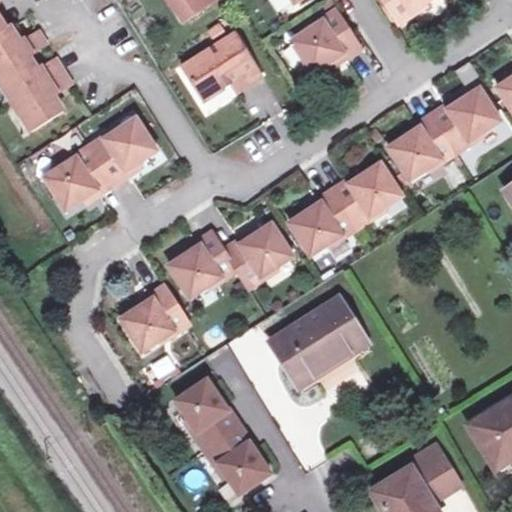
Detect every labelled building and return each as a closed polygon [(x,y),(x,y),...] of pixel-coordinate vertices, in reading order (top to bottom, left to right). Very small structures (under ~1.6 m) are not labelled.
[(0,0),(0,81),(31,131),(64,111),(54,95),(72,84),(56,58),(38,70),(29,56),(47,44),(39,31),(20,42),(11,27),(6,29),(0,33),(0,0)] [(168,0),(183,22),(215,1),(214,0),(168,0)] [(431,0),(384,0),(400,23),(415,14),(413,12),(431,0)] [(293,42),(314,74),(332,62),(345,53),(348,58),(363,48),(337,10),(323,19),(324,21),(293,42)] [(183,68),(204,101),(233,83),(243,76),(248,85),(263,76),(237,34),(183,68)] [(332,62),(335,66),(348,58),(345,53),(332,62)] [(233,83),(238,91),(248,85),(243,76),(233,83)] [(511,79),(499,88),(511,108),(511,79)] [(447,105),(433,115),(458,153),(472,144),(471,142),(502,121),(481,89),(464,101),(450,109),(447,105)] [(461,96),(447,105),(450,109),(464,101),(461,96)] [(458,153),(433,115),(418,124),(421,128),(407,137),(390,149),(411,181),(442,161),(443,163),(458,153)] [(105,137),(90,146),(115,185),(130,175),(127,171),(140,163),(158,151),(137,119),(106,139),(105,137)] [(418,124),(405,133),(407,137),(421,128),(418,124)] [(90,146),(75,156),(77,158),(45,179),(66,211),(85,199),(98,191),(100,195),(115,185),(90,146)] [(127,171),(130,175),(143,167),(140,163),(127,171)] [(348,181),(334,190),(359,229),(373,219),(372,217),(403,197),(382,165),(365,176),(351,185),(348,181)] [(362,172),(348,181),(351,185),(365,176),(362,172)] [(359,229),(334,190),(319,200),(322,204),(308,213),(291,224),(312,256),(343,236),(344,238),(359,229)] [(85,199),(87,203),(100,195),(98,191),(85,199)] [(319,200),(306,208),(308,213),(322,204),(319,200)] [(240,240),(225,250),(238,271),(249,289),(264,279),(263,277),(294,257),(273,224),(255,236),(242,245),(240,240)] [(225,250),(213,232),(198,242),(201,246),(188,254),(170,266),(191,299),(222,279),(223,281),(238,271),(225,250)] [(252,232),(240,240),(242,245),(255,236),(252,232)] [(198,242),(185,250),(188,254),(201,246),(198,242)] [(190,325),(165,286),(150,296),(153,300),(140,308),(122,320),(143,353),(174,333),(175,335),(190,325)] [(153,300),(150,296),(137,304),(140,308),(153,300)] [(272,345),(299,388),(317,376),(313,371),(346,349),(349,355),(367,344),(339,301),(272,345)] [(229,412),(209,381),(177,403),(198,433),(194,435),(217,468),(220,466),(241,497),(272,475),(251,445),(253,443),(231,411),(229,412)] [(511,401),(471,428),(497,469),(511,459),(511,401)] [(439,511),(434,502),(429,494),(457,477),(438,447),(410,465),(413,470),(375,493),(387,511),(439,511)] [(461,485),(457,477),(429,494),(434,502),(461,485)] [(449,495),(454,511),(470,506),(465,490),(449,495)]
